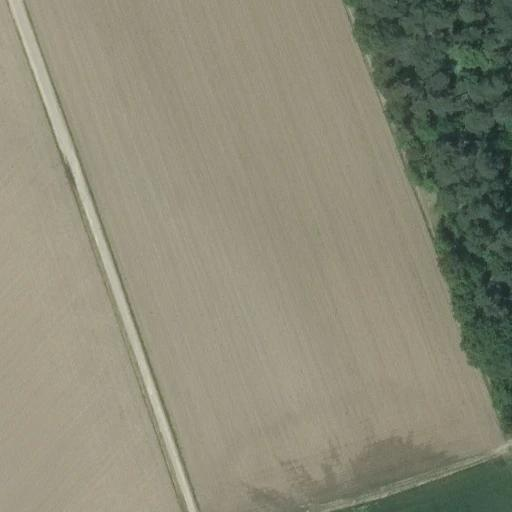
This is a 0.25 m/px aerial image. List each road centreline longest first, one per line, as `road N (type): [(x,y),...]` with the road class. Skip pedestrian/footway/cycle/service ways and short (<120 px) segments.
road 1 (unknown): [(8,0),(183,511)]
road 2 (unknown): [(305,511),(511,447)]
